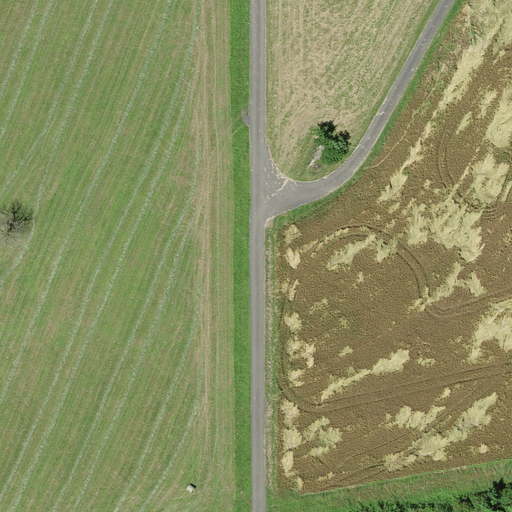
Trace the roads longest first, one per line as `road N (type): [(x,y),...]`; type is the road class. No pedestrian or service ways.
road 1 (unclassified): [(259,201),(259,511)]
road 2 (unclassified): [(259,201),(304,199),(359,164),(450,0)]
road 3 (unclassified): [(258,0),(259,201)]
